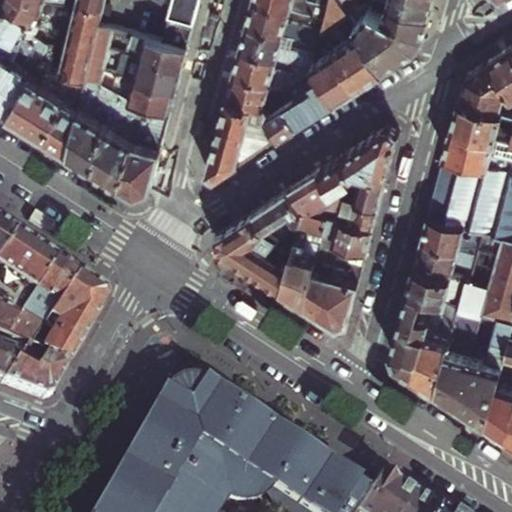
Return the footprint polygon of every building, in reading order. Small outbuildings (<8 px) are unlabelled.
[(39,18),(10,0),(2,0),(0,4),(0,18),(13,27),(28,36),(34,26),(39,18)] [(10,0),(39,18),(45,21),(49,0),(10,0)] [(109,5),(86,0),(84,7),(82,15),(105,21),(105,20),(109,5)] [(174,0),(165,35),(191,42),(201,0),(174,0)] [(251,0),(249,10),(246,21),(287,31),(322,39),(325,27),(327,23),(328,17),(319,15),(316,26),(295,20),(289,21),(293,8),(264,0),(251,0)] [(264,0),(293,8),(319,15),(328,17),(332,0),(264,0)] [(332,0),(328,17),(327,23),(325,27),(329,33),(334,30),(332,26),(343,19),(350,30),(354,32),(336,44),(337,45),(360,83),(377,73),(388,66),(359,21),(345,0),(332,0)] [(431,22),(434,12),(391,1),(388,0),(373,0),(373,2),(379,3),(377,12),(359,21),(388,66),(405,54),(419,46),(428,33),(431,22)] [(388,0),(391,1),(434,12),(437,0),(388,0)] [(105,21),(82,15),(80,25),(78,32),(101,38),(105,21)] [(13,27),(0,18),(0,47),(1,46),(0,44),(0,37),(5,29),(10,32),(13,27)] [(97,57),(93,74),(104,80),(107,67),(113,45),(117,23),(105,20),(105,21),(101,38),(97,57)] [(243,35),(240,46),(280,56),(307,63),(316,65),(317,59),(319,52),(289,44),(283,46),(287,31),(246,21),(243,35)] [(0,88),(31,38),(28,36),(13,27),(10,32),(1,46),(0,47),(0,88)] [(165,35),(150,31),(147,42),(131,38),(128,49),(185,64),(187,54),(191,42),(165,35)] [(75,43),(73,51),(97,57),(101,38),(78,32),(75,43)] [(38,43),(31,38),(0,88),(0,105),(13,113),(48,57),(54,47),(40,39),(38,43)] [(511,44),(503,50),(490,58),(508,86),(511,91),(511,44)] [(317,59),(323,69),(327,75),(340,96),(350,90),(360,83),(337,45),(326,53),(319,51),(319,52),(317,59)] [(185,64),(128,49),(119,46),(116,58),(141,65),(138,75),(179,86),(181,77),(185,64)] [(236,60),(234,70),(273,80),(293,86),(314,71),(316,65),(307,63),(296,72),(281,69),(276,70),(280,56),(240,46),(236,60)] [(97,57),(73,51),(71,59),(70,65),(65,65),(64,69),(85,74),(92,76),(93,74),(97,57)] [(24,120),(49,136),(72,96),(45,80),(53,67),(56,62),(48,57),(13,113),(24,120)] [(503,106),(508,86),(490,58),(467,73),(464,83),(461,96),(503,106)] [(227,94),(258,102),(267,104),(277,107),(289,100),(298,95),(295,90),(285,97),(283,95),(273,92),(269,93),(273,80),(234,70),(230,82),(227,94)] [(179,86),(138,75),(122,71),(119,82),(136,87),(133,96),(134,96),(145,99),(173,107),(176,96),(179,86)] [(293,86),(295,90),(298,95),(289,100),(302,120),(319,109),(340,96),(327,75),(320,80),(314,71),(293,86)] [(72,96),(49,136),(74,152),(86,105),(92,76),(85,74),(72,96)] [(80,156),(100,169),(119,88),(104,80),(96,112),(86,105),(74,152),(80,156)] [(119,88),(100,169),(108,174),(125,184),(145,99),(134,96),(133,96),(119,88)] [(238,161),(256,150),(246,141),(253,115),(253,114),(258,102),(227,94),(207,168),(216,174),(238,161)] [(511,108),(503,106),(461,96),(457,111),(454,123),(499,134),(503,119),(507,122),(511,123),(511,108)] [(153,186),(173,107),(145,99),(125,184),(137,192),(145,189),(153,186)] [(302,120),(289,100),(277,107),(267,104),(263,117),(275,137),(293,125),(302,120)] [(253,114),(263,117),(267,104),(258,102),(253,114)] [(399,128),(391,122),(364,139),(346,151),(353,162),(349,164),(355,174),(355,176),(365,179),(367,170),(389,176),(401,130),(399,128)] [(450,136),(446,150),(492,161),(496,146),(500,149),(511,152),(511,137),(499,134),(454,123),(450,136)] [(511,166),(492,161),(446,150),(440,175),(430,210),(470,221),(488,226),(511,232),(511,166)] [(333,159),(325,164),(339,186),(351,189),(355,176),(355,174),(349,164),(353,162),(346,151),(333,159)] [(339,186),(325,164),(312,173),(294,184),(308,205),(321,209),(334,201),(347,205),(351,189),(339,186)] [(355,176),(351,189),(384,198),(387,185),(389,176),(367,170),(365,179),(355,176)] [(278,226),(307,208),(308,205),(294,184),(280,193),(263,203),(278,226)] [(353,218),(377,224),(381,208),(384,198),(351,189),(347,205),(356,209),(353,218)] [(284,236),(278,226),(263,203),(220,231),(220,243),(250,263),(251,264),(287,287),(295,260),(272,244),(284,236)] [(327,229),(332,212),(321,209),(308,205),(307,208),(304,223),(322,228),(321,231),(326,233),(327,229)] [(423,237),(481,252),(485,239),(466,234),(470,221),(430,210),(426,225),(423,237)] [(375,231),(377,224),(353,218),(344,215),(343,215),(336,238),(345,240),(371,247),(375,231)] [(0,243),(10,227),(0,220),(0,243)] [(481,252),(478,264),(475,276),(471,275),(468,283),(464,300),(440,388),(446,392),(482,415),(494,423),(510,364),(511,354),(511,232),(488,226),(485,239),(481,252)] [(0,268),(4,271),(27,238),(10,227),(0,243),(0,268)] [(307,300),(322,249),(325,236),(302,230),(295,260),(287,287),(297,294),(307,300)] [(417,260),(456,271),(460,259),(478,264),(481,252),(423,237),(418,253),(417,260)] [(38,245),(27,238),(4,271),(15,278),(38,245)] [(345,240),(341,254),(325,312),(332,317),(334,318),(339,321),(350,318),(353,316),(371,247),(345,240)] [(0,328),(52,255),(48,252),(38,245),(15,278),(19,281),(1,306),(0,305),(0,328)] [(325,312),(341,254),(322,249),(307,300),(316,306),(325,312)] [(63,262),(52,255),(0,328),(0,331),(24,346),(22,349),(25,350),(29,342),(40,326),(43,323),(55,304),(77,271),(63,262)] [(471,275),(456,271),(417,260),(413,272),(410,286),(424,289),(438,293),(451,297),(464,300),(468,283),(471,275)] [(77,271),(55,304),(67,311),(64,317),(68,320),(56,340),(43,331),(47,325),(43,323),(40,326),(29,342),(68,364),(107,295),(105,289),(86,277),(77,271)] [(424,289),(410,286),(393,348),(398,360),(416,372),(438,293),(424,289)] [(464,300),(451,297),(438,293),(416,372),(422,376),(440,388),(464,300)] [(0,379),(1,380),(22,349),(24,346),(0,331),(0,379)] [(25,350),(22,349),(1,380),(43,397),(50,394),(62,374),(68,364),(29,342),(25,350)] [(511,364),(510,364),(494,423),(502,429),(511,434),(511,429),(511,364)] [(160,389),(156,394),(178,407),(194,381),(192,381),(185,380),(179,381),(173,383),(166,385),(160,389)] [(215,394),(194,381),(178,407),(156,394),(88,511),(354,511),(367,493),(236,408),(225,426),(204,414),(215,394)] [(236,408),(215,394),(204,414),(225,426),(236,408)] [(0,443),(8,434),(0,430),(0,443)] [(373,484),(367,493),(354,511),(375,511),(393,482),(387,478),(379,473),(373,484)] [(406,491),(393,482),(375,511),(429,511),(432,508),(406,491)]
